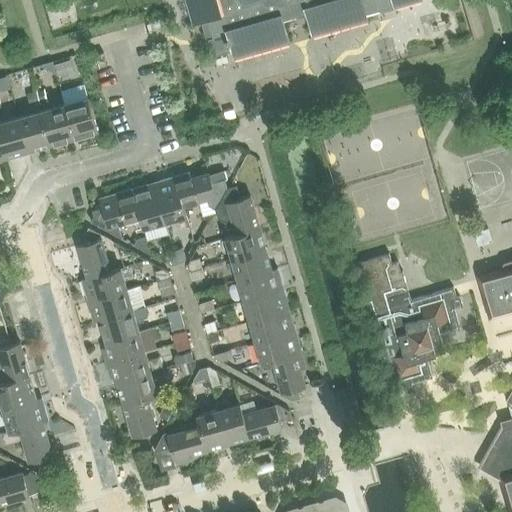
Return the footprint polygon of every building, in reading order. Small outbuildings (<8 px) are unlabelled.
[(312,36),(368,20),(367,14),(393,7),(394,8),(420,0),(185,0),(192,24),(202,21),(212,55),(231,50),(233,58),(290,42),(283,21),(306,14),(312,36)] [(93,69),(95,69),(107,65),(103,52),(89,56),(93,69)] [(70,60),(55,64),(58,75),(73,70),(70,60)] [(7,76),(0,78),(0,88),(1,91),(10,88),(7,76)] [(44,89),(36,91),(40,104),(47,102),(44,89)] [(36,91),(27,94),(30,107),(40,104),(36,91)] [(89,97),(65,104),(75,138),(99,131),(89,97)] [(42,111),(52,144),(75,138),(65,104),(42,111)] [(19,117),(28,151),(52,144),(42,111),(19,117)] [(0,138),(5,158),(28,151),(19,117),(0,122),(0,138)] [(225,170),(214,173),(217,181),(225,179),(227,178),(225,170)] [(183,205),(184,205),(206,199),(208,207),(215,210),(227,189),(225,179),(217,181),(212,183),(209,173),(191,178),(190,172),(174,176),(176,182),(183,205)] [(183,205),(176,182),(155,188),(165,222),(187,215),(184,205),(183,205)] [(133,188),(141,217),(140,217),(143,228),(165,222),(155,188),(149,190),(147,184),(133,188)] [(215,210),(218,221),(223,224),(232,221),(236,235),(260,229),(250,195),(241,198),(237,186),(227,189),(215,210)] [(133,188),(104,197),(100,198),(103,207),(93,210),(94,215),(92,222),(124,239),(119,224),(140,217),(141,217),(133,188)] [(478,220),(481,233),(495,230),(492,217),(478,220)] [(111,271),(100,234),(89,228),(86,233),(88,242),(78,245),(88,277),(88,278),(111,271)] [(260,229),(236,235),(226,237),(232,259),(266,249),(260,229)] [(137,239),(134,244),(151,254),(146,236),(137,239)] [(175,251),(178,264),(184,262),(186,258),(184,248),(175,251)] [(238,280),(272,270),(271,269),(266,249),(232,259),(238,280)] [(178,264),(175,251),(165,254),(168,263),(172,265),(178,264)] [(357,262),(394,394),(405,391),(406,394),(416,392),(413,383),(433,378),(427,358),(446,353),(440,334),(460,328),(454,309),(463,306),(460,296),(456,298),(453,287),(411,299),(403,271),(401,271),(398,261),(392,263),(389,253),(357,262)] [(190,270),(202,267),(199,257),(190,260),(188,264),(190,270)] [(511,258),(503,261),(497,274),(483,279),(493,314),(511,308),(511,311),(511,389),(506,400),(510,402),(509,405),(511,415),(511,417),(500,421),(503,431),(497,433),(495,437),(498,448),(492,449),(482,467),(511,483),(511,486),(509,491),(511,501),(511,258)] [(202,267),(190,270),(192,280),(204,276),(202,267)] [(92,293),(94,299),(127,289),(121,268),(111,271),(88,278),(88,277),(82,279),(86,294),(92,293)] [(158,280),(171,276),(170,272),(162,268),(155,270),(158,280)] [(282,283),(277,268),(271,269),(272,270),(238,280),(244,301),(278,291),(276,284),(282,283)] [(171,276),(158,280),(163,297),(176,294),(171,276)] [(100,320),(133,310),(144,307),(138,286),(127,289),(94,299),(95,305),(90,307),(94,321),(100,320)] [(285,295),(279,297),(278,291),(244,301),(250,321),(289,310),(285,295)] [(212,300),(199,304),(202,313),(214,310),(212,300)] [(106,340),(127,334),(139,331),(136,321),(147,318),(144,307),(133,310),(100,320),(106,340)] [(170,321),(182,317),(180,309),(167,312),(170,321)] [(289,310),(250,321),(256,342),(290,332),(288,326),(293,324),(289,310)] [(182,317),(170,321),(172,330),(185,326),(182,317)] [(215,321),(205,324),(208,333),(208,335),(218,332),(215,321)] [(139,331),(127,334),(106,340),(107,346),(103,348),(107,362),(145,351),(139,331)] [(185,331),(173,334),(175,343),(188,339),(185,331)] [(297,337),(291,338),(290,332),(256,342),(262,364),(273,361),(272,360),(301,351),(297,337)] [(218,333),(208,336),(211,344),(221,341),(218,333)] [(188,339),(175,343),(177,351),(190,347),(188,339)] [(6,382),(30,375),(20,342),(0,347),(0,359),(6,381),(6,382)] [(230,350),(214,355),(214,357),(223,362),(232,359),(230,350)] [(145,351),(107,362),(111,377),(116,376),(117,382),(151,372),(145,351)] [(189,361),(194,360),(192,351),(174,356),(176,365),(178,364),(182,363),(189,361)] [(272,360),(273,361),(282,395),(293,400),(300,398),(297,388),(305,386),(300,369),(306,367),(301,351),(272,360)] [(182,363),(178,364),(181,374),(185,372),(192,370),(189,361),(182,363)] [(210,381),(206,366),(201,368),(193,382),(194,386),(210,381)] [(206,366),(210,381),(212,388),(222,386),(217,370),(209,366),(206,366)] [(151,372),(117,382),(123,403),(147,396),(147,397),(157,394),(151,372)] [(0,398),(3,408),(36,398),(30,375),(6,382),(6,381),(0,382),(0,398)] [(123,403),(133,436),(156,429),(147,397),(147,396),(123,403)] [(20,429),(20,428),(43,421),(36,398),(3,408),(10,432),(20,429)] [(219,409),(228,443),(249,437),(242,414),(243,414),(240,403),(219,409)] [(280,420),(291,417),(290,411),(278,404),(243,414),(242,414),(249,437),(282,428),(280,420)] [(166,405),(160,417),(167,420),(173,409),(166,405)] [(197,416),(199,421),(200,426),(201,426),(207,449),(228,443),(219,409),(197,416)] [(20,428),(20,429),(29,461),(52,454),(43,421),(20,428)] [(200,426),(199,421),(185,425),(186,430),(168,435),(164,433),(155,448),(156,451),(171,447),(174,459),(178,457),(180,463),(209,455),(207,449),(201,426),(200,426)] [(29,475),(24,476),(29,494),(37,492),(35,486),(41,475),(31,470),(29,475)] [(0,503),(29,495),(29,494),(24,476),(23,472),(0,478),(0,503)] [(288,511),(287,511),(348,511),(346,505),(334,498),(288,511)]
